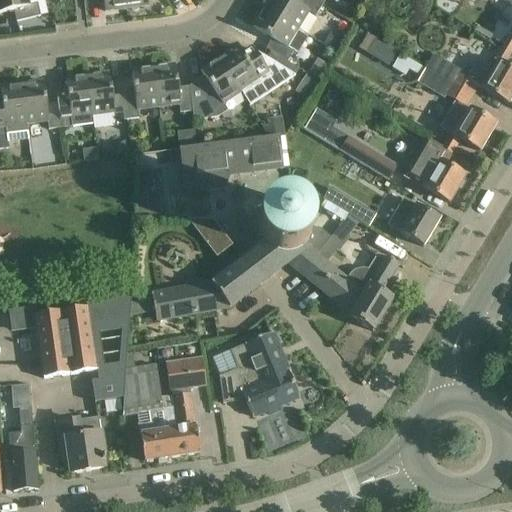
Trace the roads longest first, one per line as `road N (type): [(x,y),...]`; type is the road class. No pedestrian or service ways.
road 1 (residential): [(511,179),(374,404),(330,448),(280,474),(55,507)]
road 2 (residential): [(0,57),(190,31),(227,0)]
road 3 (residential): [(457,397),(459,338),(511,248)]
road 4 (tertiary): [(413,466),(432,488),(461,496),(499,475),(508,447)]
